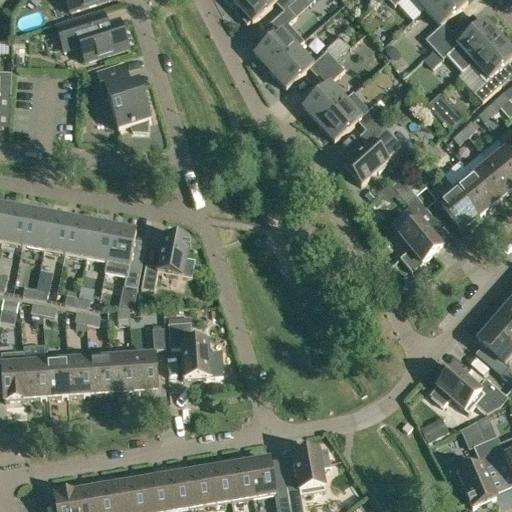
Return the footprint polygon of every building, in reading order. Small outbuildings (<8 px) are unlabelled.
[(64,0),(70,15),(112,2),(110,0),(64,0)] [(220,0),(230,10),(234,7),(236,9),(246,0),(220,0)] [(238,12),(235,15),(246,28),(250,25),(252,27),(275,6),(283,15),(287,11),(288,12),(300,0),(246,0),(236,9),(238,12)] [(385,0),(394,10),(397,8),(412,24),(424,13),(438,0),(385,0)] [(440,30),(425,44),(434,53),(452,37),(444,28),(467,7),(461,0),(438,0),(424,13),(440,30)] [(277,37),(254,58),(270,76),(297,51),(303,45),(288,29),(296,21),(288,12),(287,11),(283,15),(268,28),(277,37)] [(102,16),(101,17),(56,31),(64,54),(80,49),(85,66),(127,52),(119,25),(106,29),(102,16)] [(452,37),(434,53),(442,63),(446,60),(461,77),(469,70),(499,42),(484,25),(480,28),(460,46),(452,37)] [(461,77),(458,80),(473,97),(482,107),(501,90),(492,81),(511,62),(511,55),(499,42),(469,70),(461,77)] [(297,51),(270,76),(286,93),(309,72),(317,81),(335,65),(327,55),(312,68),(297,51)] [(432,55),(424,62),(432,72),(441,64),(432,55)] [(325,90),(302,111),(318,129),(345,105),(329,88),(344,74),(335,65),(317,81),(325,90)] [(123,69),(96,77),(104,102),(108,101),(118,134),(131,130),(133,135),(147,136),(148,125),(150,124),(148,119),(149,111),(146,111),(139,90),(131,93),(123,69)] [(0,101),(10,102),(11,77),(0,75),(0,101)] [(345,105),(318,129),(334,146),(354,128),(357,126),(365,134),(365,135),(377,124),(384,118),(375,108),(368,114),(353,97),(345,105)] [(494,105),(499,111),(508,103),(503,97),(494,105)] [(439,101),(427,112),(449,137),(461,126),(439,101)] [(490,120),(499,111),(494,105),(485,114),(490,120)] [(366,150),(343,171),(361,190),(377,176),(378,177),(386,169),(385,168),(388,165),(386,163),(392,157),(400,150),(386,133),(377,124),(365,135),(365,134),(358,141),(366,150)] [(471,126),(462,135),(467,141),(476,132),(471,126)] [(459,149),(467,141),(462,135),(453,143),(459,149)] [(497,143),(480,157),(488,166),(511,195),(511,194),(511,161),(505,153),(497,143)] [(426,158),(431,164),(440,156),(435,150),(426,158)] [(480,157),(464,170),(469,176),(495,208),(511,195),(488,166),(480,157)] [(459,165),(443,179),(445,182),(452,190),(478,222),(495,208),(469,176),(464,170),(459,165)] [(400,181),(390,189),(397,198),(406,208),(408,212),(418,224),(399,240),(410,253),(400,262),(410,275),(411,276),(422,268),(443,251),(441,249),(440,250),(422,227),(431,220),(425,212),(426,212),(416,200),(400,181)] [(454,194),(438,208),(461,236),(464,233),(467,237),(479,227),(476,224),(478,222),(452,190),(451,190),(454,194)] [(377,200),(370,192),(362,200),(369,207),(377,200)] [(425,192),(416,200),(426,212),(435,204),(425,192)] [(1,246),(22,250),(29,214),(8,210),(1,246)] [(22,250),(43,254),(50,218),(29,214),(22,250)] [(71,222),(50,218),(43,254),(64,258),(71,222)] [(64,258),(85,262),(93,225),(82,223),(81,224),(71,222),(64,258)] [(105,271),(106,271),(114,231),(104,229),(104,227),(93,225),(85,262),(106,266),(105,271)] [(114,231),(106,271),(127,275),(124,290),(137,292),(142,268),(130,265),(136,235),(114,231)] [(195,264),(186,263),(189,245),(163,240),(158,271),(145,269),(141,293),(154,296),(157,276),(191,283),(192,281),(191,281),(195,264)] [(123,290),(118,314),(129,313),(133,313),(137,292),(124,290),(123,290)] [(34,302),(36,294),(24,291),(22,299),(34,302)] [(47,296),(36,294),(34,302),(46,304),(47,296)] [(138,297),(136,310),(152,313),(154,300),(138,297)] [(64,307),(76,310),(78,302),(66,299),(64,307)] [(90,304),(78,302),(76,310),(88,312),(90,304)] [(1,313),(16,317),(18,307),(3,304),(1,313)] [(42,319),(44,311),(32,308),(31,316),(42,319)] [(44,311),(42,319),(54,321),(56,313),(44,311)] [(511,316),(506,311),(491,327),(511,345),(511,316)] [(117,314),(117,322),(129,322),(129,313),(118,314),(117,314)] [(75,325),(77,325),(86,327),(88,319),(76,317),(75,325)] [(88,319),(86,327),(98,330),(100,322),(88,319)] [(207,346),(192,347),(191,327),(168,328),(169,353),(182,352),(184,381),(182,382),(182,384),(219,381),(219,379),(218,363),(208,363),(207,346)] [(511,359),(511,345),(491,327),(477,344),(504,368),(511,359)] [(154,354),(166,353),(164,333),(152,334),(154,354)] [(23,356),(1,358),(1,369),(3,397),(4,405),(26,404),(23,362),(23,356)] [(45,361),(48,402),(69,401),(67,359),(45,361)] [(91,399),(88,363),(68,364),(68,359),(67,359),(69,401),(91,399)] [(156,395),(156,385),(154,359),(132,360),(134,397),(156,395)] [(134,397),(132,360),(110,361),(112,398),(134,397)] [(23,362),(26,404),(48,402),(45,361),(23,362)] [(112,398),(110,361),(88,363),(91,399),(112,398)] [(454,371),(436,391),(429,400),(442,412),(450,403),(468,418),(475,409),(487,419),(499,413),(508,402),(511,405),(511,404),(511,392),(505,400),(485,383),(477,392),(455,373),(456,372),(454,371)] [(511,374),(508,371),(500,381),(506,386),(511,379),(511,374)] [(441,421),(420,432),(427,447),(449,436),(441,421)] [(493,432),(481,437),(485,446),(497,441),(493,432)] [(497,441),(485,446),(495,469),(506,464),(511,478),(511,455),(505,459),(497,441)] [(495,469),(485,446),(473,451),(479,465),(456,475),(459,483),(458,483),(462,494),(464,493),(471,511),(472,511),(496,502),(483,474),(495,469)] [(286,492),(288,502),(289,510),(289,511),(302,511),(300,500),(325,495),(321,473),(330,472),(328,453),(291,459),(292,462),(293,461),(298,490),(286,492)] [(269,463),(246,467),(252,503),(275,499),(269,463)] [(231,506),(252,503),(246,467),(225,470),(231,506)] [(204,474),(210,510),(231,506),(225,470),(204,474)] [(188,511),(197,511),(210,510),(204,474),(182,478),(188,511)] [(166,511),(188,511),(182,478),(161,481),(166,511)] [(166,511),(161,481),(140,485),(144,511),(166,511)] [(122,511),(144,511),(140,485),(119,488),(122,511)] [(100,511),(122,511),(119,488),(97,492),(100,511)] [(100,511),(97,492),(76,495),(78,511),(100,511)] [(78,511),(76,495),(54,499),(56,511),(78,511)]
